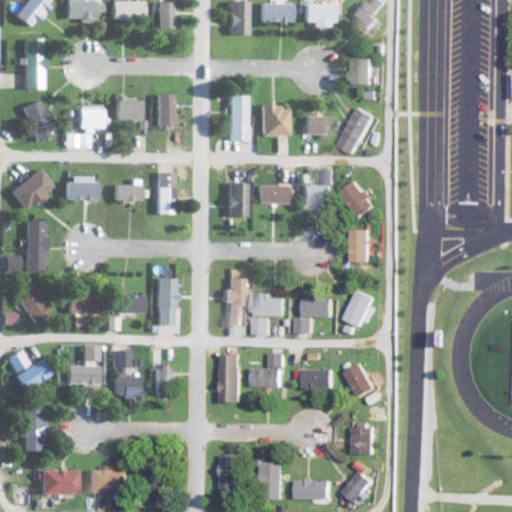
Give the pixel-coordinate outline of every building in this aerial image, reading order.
[(25,0),(14,16),(32,28),(51,0),(25,0)] [(64,0),(64,17),(94,18),(95,11),(101,11),(102,1),(83,0),(82,0),(64,0)] [(110,0),(110,19),(143,20),(144,1),(110,0)] [(247,1),(227,0),(227,34),(247,34),(247,1)] [(303,22),(310,22),(310,25),(333,26),(333,0),(319,0),(319,3),(303,3),(303,22)] [(373,34),(384,20),(380,16),(391,2),(389,0),(369,0),(366,4),(361,0),(349,15),(373,34)] [(291,3),(257,2),(257,21),(291,22),(291,3)] [(44,89),(45,39),(24,38),(24,57),(19,57),(19,64),(24,64),(24,88),(44,89)] [(358,83),(378,84),(379,59),(359,58),(358,83)] [(156,126),(173,125),(173,94),(155,94),(156,126)] [(245,95),(227,96),(228,140),(246,140),(245,95)] [(141,98),(114,97),(113,119),(140,119),(141,98)] [(22,107),(35,142),(54,135),(41,99),(22,107)] [(259,136),(288,135),(287,105),(258,106),(259,136)] [(344,147),(361,155),(380,114),(363,106),(344,147)] [(102,128),(102,108),(77,108),(77,131),(91,131),(91,128),(102,128)] [(303,133),(333,135),(334,117),(304,115),(303,133)] [(89,134),(64,134),(64,147),(89,147),(89,134)] [(9,188),(21,210),(45,197),(42,192),(51,187),(41,170),(9,188)] [(323,185),(339,185),(339,170),(323,170),(323,185)] [(155,214),(174,214),(175,172),(156,171),(155,214)] [(346,192),(365,218),(381,205),(362,180),(346,192)] [(64,200),(97,200),(98,182),(64,181),(64,200)] [(246,216),(246,183),(226,182),(226,216),(246,216)] [(141,184),(113,184),(113,200),(141,200),(141,184)] [(287,186),(256,185),(256,203),(287,203),(287,186)] [(301,210),(331,210),(331,186),(300,186),(301,210)] [(24,220),(24,270),(44,270),(44,251),(46,251),(45,220),(24,220)] [(374,262),(374,230),(355,230),(355,240),(348,240),(347,253),(355,253),(355,262),(374,262)] [(0,269),(20,270),(20,256),(0,255),(0,262),(0,269)] [(176,278),(157,278),(156,325),(175,325),(176,278)] [(245,278),(227,278),(227,290),(222,290),(222,302),(226,302),(226,325),(245,325),(245,305),(249,305),(249,288),(244,288),(245,278)] [(13,294),(33,323),(52,311),(33,281),(13,294)] [(368,326),(378,297),(359,290),(349,320),(368,326)] [(277,298),(277,293),(256,292),(256,315),(289,316),(289,298),(277,298)] [(68,313),(102,311),(102,293),(68,294),(68,313)] [(145,294),(119,294),(118,312),(144,312),(145,294)] [(337,317),(338,299),(307,298),(306,316),(337,317)] [(2,325),(16,325),(16,313),(3,313),(2,325)] [(119,317),(107,317),(107,330),(119,330),(119,317)] [(273,334),(273,318),(255,318),(255,334),(273,334)] [(298,332),(316,333),(317,319),(299,318),(298,332)] [(101,384),(101,363),(100,363),(100,345),(82,345),(82,365),(68,365),(67,383),(101,384)] [(23,391),(52,375),(43,358),(31,364),(23,349),(5,358),(23,391)] [(130,350),(114,350),(114,394),(123,394),(123,400),(142,400),(142,377),(125,377),(125,367),(130,367),(130,350)] [(272,367),(288,367),(289,353),(273,352),(272,367)] [(226,403),(246,403),(245,355),(225,356),(226,403)] [(380,389),(366,363),(349,372),(363,398),(380,389)] [(173,369),(155,368),(155,396),(173,396),(173,369)] [(285,387),(285,368),(255,368),(254,387),(285,387)] [(337,388),(337,370),(305,369),(305,387),(337,388)] [(23,436),(22,450),(44,451),(45,407),(23,406),(21,436),(23,436)] [(379,453),(379,425),(355,426),(356,454),(379,453)] [(245,455),(225,455),(225,502),(246,502),(245,455)] [(143,472),(142,491),(169,492),(170,458),(150,457),(149,472),(143,472)] [(267,500),(288,500),(288,461),(266,462),(267,500)] [(89,493),(131,493),(132,470),(120,470),(120,466),(106,465),(106,470),(90,470),(89,493)] [(78,494),(79,470),(41,470),(41,493),(78,494)] [(381,482),(365,471),(348,493),(365,504),(381,482)] [(299,499),(336,499),(336,481),(300,480),(299,499)]
